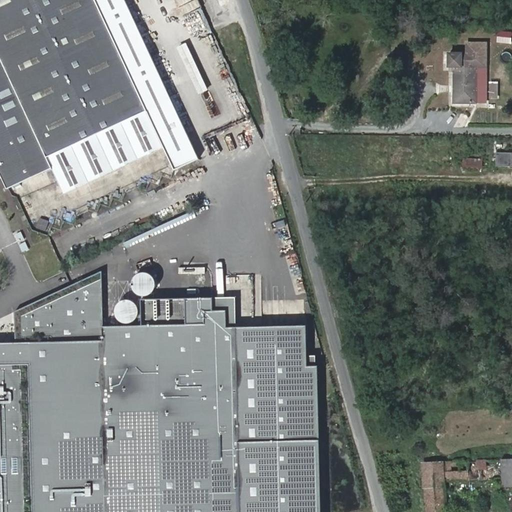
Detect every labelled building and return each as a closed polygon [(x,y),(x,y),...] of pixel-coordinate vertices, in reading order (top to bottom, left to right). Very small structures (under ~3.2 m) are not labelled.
[(114,171),(164,147),(174,170),(199,159),(125,0),(0,0),(0,171),(8,189),(52,168),(64,194),(114,171)] [(196,95),(206,91),(185,43),(175,47),(196,95)] [(467,54),(486,54),(486,44),(467,43),(467,54)] [(450,53),(450,66),(456,67),(456,102),(477,102),(477,68),(486,68),(486,54),(467,54),(450,53)] [(216,96),(202,102),(210,120),(223,114),(216,96)] [(20,229),(12,233),(22,253),(30,250),(20,229)] [(134,279),(133,283),(134,287),(135,291),(138,294),(142,296),(146,296),(150,296),(154,294),(156,291),(158,287),(158,283),(157,279),(155,276),(151,273),(148,272),(144,272),(140,273),(136,276),(134,279)] [(23,317),(24,342),(103,341),(103,327),(102,280),(23,317)] [(228,328),(237,328),(237,298),(187,299),(188,324),(206,324),(206,311),(228,311),(228,328)] [(188,324),(187,299),(143,300),(144,325),(188,324)] [(117,307),(116,311),(116,315),(118,319),(121,322),(124,324),(128,324),(133,324),(136,321),(139,318),(140,315),(140,311),(139,307),(137,304),(134,301),(130,300),(126,300),(122,301),(119,304),(117,307)] [(228,328),(228,311),(206,311),(206,324),(188,324),(144,325),(103,327),(103,341),(24,342),(0,342),(0,511),(322,511),(321,365),(307,367),(307,326),(237,328),(228,328)] [(511,460),(503,461),(503,479),(503,487),(511,486),(511,460)] [(424,464),(428,511),(448,511),(447,481),(503,479),(503,461),(424,464)]
